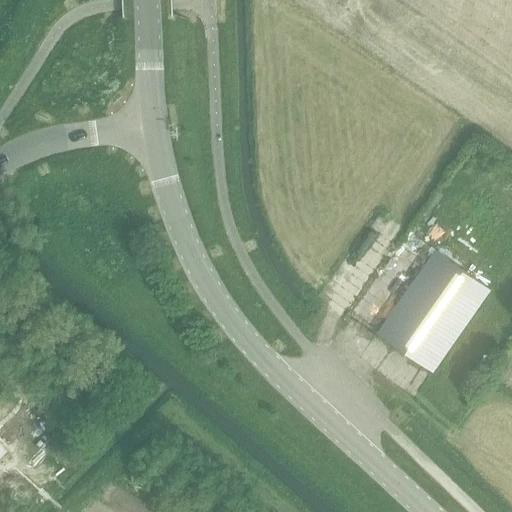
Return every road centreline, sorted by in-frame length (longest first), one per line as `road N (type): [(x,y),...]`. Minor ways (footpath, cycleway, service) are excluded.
road 1 (secondary): [(427,511),(215,301),(191,256),(153,129)]
road 2 (tertiary): [(0,161),(39,141),(153,129)]
road 3 (secondary): [(153,129),(148,0)]
